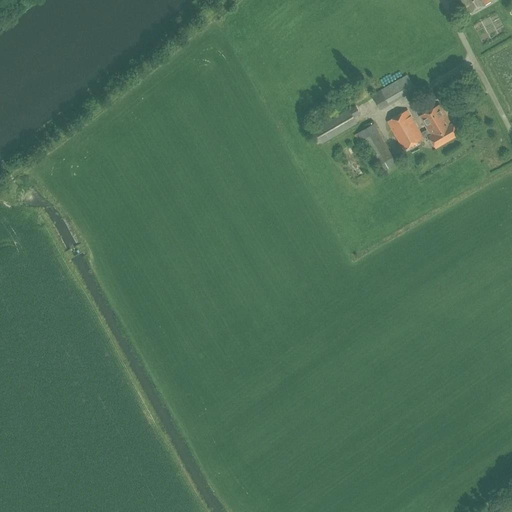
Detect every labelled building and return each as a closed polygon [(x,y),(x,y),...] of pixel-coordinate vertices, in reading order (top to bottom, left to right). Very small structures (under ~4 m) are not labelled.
[(459,0),(468,15),(491,2),(489,0),(459,0)] [(358,102),(371,95),(367,86),(353,93),(358,102)] [(381,109),(396,100),(388,87),(373,95),(381,109)] [(420,116),(428,129),(432,135),(430,136),(436,147),(459,133),(453,124),(452,125),(440,104),(420,116)] [(354,117),(361,113),(357,106),(315,129),(323,143),(358,123),(354,117)] [(424,139),(421,133),(408,110),(388,121),(405,150),(424,139)] [(358,133),(377,166),(378,165),(382,172),(396,164),(374,124),(358,133)]
